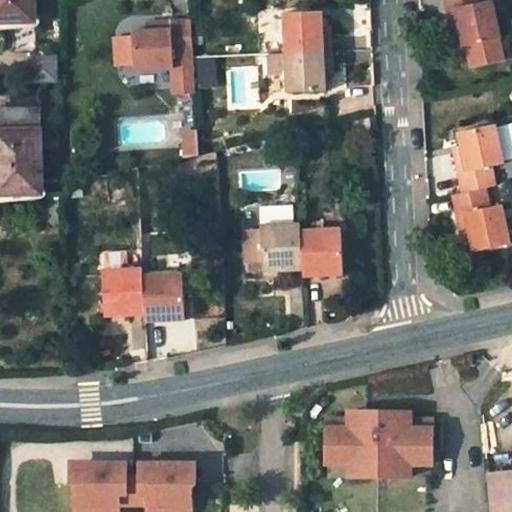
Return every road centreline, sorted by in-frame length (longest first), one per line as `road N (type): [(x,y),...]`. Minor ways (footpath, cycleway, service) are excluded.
road 1 (residential): [(391,0),(409,339)]
road 2 (tertiary): [(0,407),(90,406),(273,371)]
road 3 (residential): [(273,371),(268,511)]
road 4 (tertiary): [(273,371),(409,339)]
